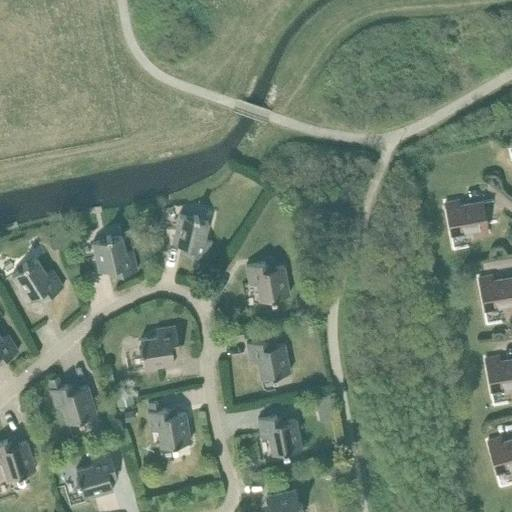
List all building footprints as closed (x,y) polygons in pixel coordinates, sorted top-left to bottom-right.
[(458,201),(444,204),(450,235),(472,231),(473,236),(487,234),(481,202),(459,206),(458,201)] [(179,215),(171,244),(189,248),(187,255),(206,260),(210,241),(203,239),(208,222),(179,215)] [(163,245),(160,227),(149,229),(153,247),(163,245)] [(121,236),(92,243),(99,272),(116,268),(118,275),(136,271),(132,252),(125,253),(121,236)] [(37,260),(11,276),(27,301),(42,291),(46,297),(63,287),(52,271),(46,274),(37,260)] [(264,262),(245,266),(249,284),(256,283),(259,301),(288,295),(283,266),(266,269),(264,262)] [(492,276),(478,279),(483,310),(506,306),(507,312),(511,310),(511,278),(493,282),(492,276)] [(157,337),(140,339),(144,369),(173,365),(171,347),(178,346),(175,326),(156,330),(157,337)] [(0,336),(0,359),(1,362),(18,351),(7,335),(1,339),(0,336)] [(264,340),(246,344),(249,363),(256,361),(260,379),(289,373),(283,344),(266,347),(264,340)] [(498,357),(484,360),(490,391),(511,387),(511,360),(499,362),(498,357)] [(68,384),(61,386),(58,376),(47,379),(55,408),(62,406),(67,423),(96,414),(87,386),(70,391),(68,384)] [(132,392),(116,395),(118,405),(133,402),(132,392)] [(327,395),(316,397),(318,409),(329,407),(327,395)] [(157,401),(147,403),(148,412),(147,412),(150,431),(157,430),(160,447),(190,442),(185,413),(167,416),(166,409),(159,410),(157,401)] [(125,422),(135,420),(132,410),(123,412),(125,422)] [(276,416),(257,419),(261,438),(268,437),(271,454),(301,449),(295,420),(277,423),(276,416)] [(116,435),(104,438),(107,446),(118,443),(116,435)] [(501,438),(487,442),(495,473),(511,467),(511,440),(502,443),(501,438)] [(7,440),(0,442),(0,462),(1,462),(6,479),(35,470),(26,442),(9,447),(7,440)] [(92,465),(76,470),(84,499),(112,491),(107,474),(114,471),(109,453),(90,458),(92,465)] [(270,511),(300,511),(300,508),(302,507),(302,502),(299,503),(296,489),(267,495),(270,511)]
